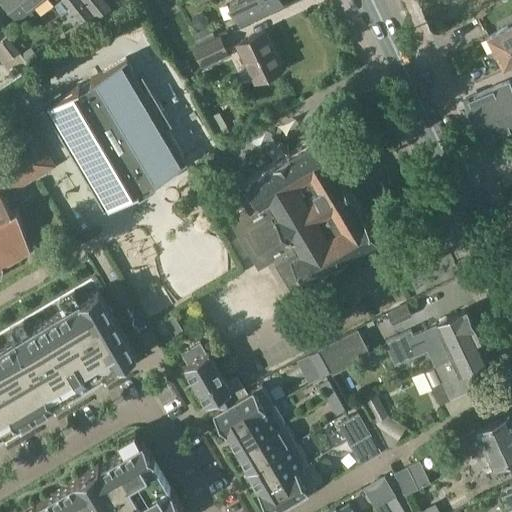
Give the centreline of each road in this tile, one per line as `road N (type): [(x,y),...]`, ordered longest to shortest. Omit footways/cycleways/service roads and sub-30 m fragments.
road 1 (secondary): [(511,300),(371,0)]
road 2 (residential): [(209,511),(145,409),(0,489)]
